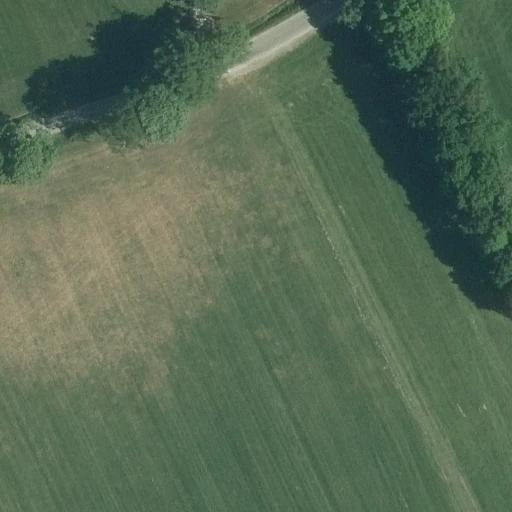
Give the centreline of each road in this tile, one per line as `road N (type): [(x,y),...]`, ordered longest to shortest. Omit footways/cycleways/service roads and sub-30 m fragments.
road 1 (tertiary): [(0,142),(226,65),(334,0)]
road 2 (track): [(405,0),(511,244)]
